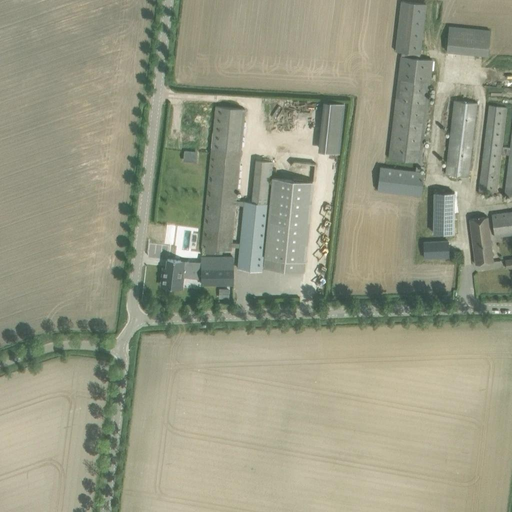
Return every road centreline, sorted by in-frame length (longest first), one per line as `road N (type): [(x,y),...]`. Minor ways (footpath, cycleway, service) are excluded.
road 1 (unclassified): [(511,312),(137,318)]
road 2 (unclassified): [(137,318),(132,299),(167,0)]
road 3 (unclassified): [(106,511),(123,362),(117,348)]
road 4 (unclassified): [(0,365),(53,347),(117,348)]
